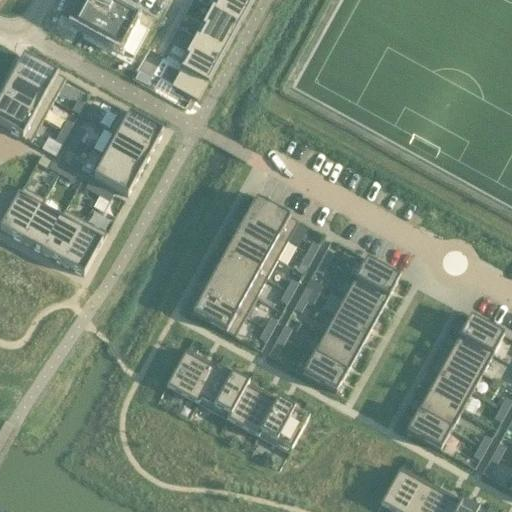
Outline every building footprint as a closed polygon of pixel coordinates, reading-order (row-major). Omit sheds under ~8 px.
[(72,0),(63,18),(61,22),(70,27),(77,31),(121,55),(122,55),(136,63),(151,36),(137,28),(139,24),(138,24),(94,0),(93,0),(72,0)] [(221,0),(222,0),(216,12),(241,26),(255,0),(221,0)] [(206,30),(199,41),(225,55),(241,26),(216,12),(213,10),(203,28),(206,30)] [(182,72),(172,90),(198,104),(225,55),(199,41),(197,39),(186,58),(189,59),(183,71),(182,70),(181,71),(182,72)] [(24,59),(12,81),(54,104),(66,82),(24,59)] [(139,75),(135,82),(147,89),(151,81),(139,75)] [(12,81),(1,101),(43,124),(54,104),(12,81)] [(1,101),(0,101),(0,128),(31,146),(43,124),(1,101)] [(77,103),(71,114),(79,118),(84,107),(77,103)] [(91,106),(84,120),(91,124),(99,110),(91,106)] [(120,112),(108,135),(112,137),(113,136),(151,157),(163,135),(120,112)] [(66,123),(60,134),(68,138),(73,127),(66,123)] [(79,130),(73,140),(80,144),(86,134),(79,130)] [(60,134),(55,144),(62,148),(68,138),(60,134)] [(112,137),(102,157),(140,177),(151,157),(113,136),(112,137)] [(73,140),(67,151),(74,155),(80,144),(73,140)] [(102,157),(90,178),(128,199),(140,177),(102,157)] [(52,165),(48,172),(61,179),(65,171),(52,165)] [(65,171),(61,179),(73,185),(77,178),(65,171)] [(89,185),(85,192),(97,199),(101,192),(89,185)] [(23,191),(0,232),(0,233),(22,245),(42,207),(43,207),(45,203),(23,191)] [(101,192),(97,199),(109,205),(113,198),(101,192)] [(287,245),(298,225),(256,202),(245,222),(287,245)] [(42,207),(22,245),(41,255),(62,218),(43,207),(42,207)] [(62,218),(41,255),(62,267),(85,225),(64,213),(62,218)] [(277,264),(287,245),(245,222),(235,241),(277,264)] [(85,225),(62,267),(84,279),(107,237),(85,225)] [(224,260),(266,283),(277,264),(235,241),(224,260)] [(313,260),(319,249),(312,245),(306,256),(313,260)] [(320,263),(327,267),(333,257),(326,253),(320,263)] [(308,270),(313,260),(306,256),(300,266),(308,270)] [(214,279),(256,302),(266,283),(224,260),(214,279)] [(322,278),(327,267),(320,263),(314,274),(322,278)] [(389,301),(400,281),(366,263),(355,282),(389,301)] [(203,298),(245,321),(256,302),(214,279),(203,298)] [(344,301),(378,320),(389,301),(355,282),(344,301)] [(285,293),(292,297),(298,287),(291,283),(285,293)] [(300,301),(307,305),(312,295),(305,291),(300,301)] [(287,308),(292,297),(285,293),(279,304),(287,308)] [(235,341),(245,321),(203,298),(192,317),(235,341)] [(307,305),(300,301),(294,312),(301,316),(307,305)] [(334,320),(368,339),(378,320),(344,301),(334,320)] [(357,358),(368,339),(334,320),(324,339),(357,358)] [(493,358),(504,339),(470,320),(459,340),(493,358)] [(272,335),(277,325),(270,321),(264,331),(272,335)] [(279,339),(286,343),(292,332),(284,328),(279,339)] [(266,346),(272,335),(264,331),(259,342),(266,346)] [(280,353),(286,343),(279,339),(273,350),(280,353)] [(313,358),(347,377),(357,358),(324,339),(313,358)] [(482,377),(493,358),(459,340),(449,359),(482,377)] [(187,353),(166,390),(198,408),(201,403),(200,403),(218,370),(187,353)] [(336,396),(347,377),(313,358),(302,378),(336,396)] [(472,396),(482,377),(449,359),(438,378),(472,396)] [(218,370),(200,403),(201,403),(229,419),(230,419),(248,386),(218,370)] [(472,396),(438,378),(428,397),(461,415),(472,396)] [(229,419),(226,423),(259,441),(261,436),(260,436),(278,403),(248,386),(230,419),(229,419)] [(461,415),(428,397),(417,415),(451,434),(461,415)] [(499,411),(506,415),(511,405),(511,404),(505,401),(499,411)] [(278,403),(260,436),(261,436),(291,453),(309,420),(278,403)] [(506,415),(499,411),(493,422),(501,426),(506,415)] [(440,454),(451,434),(417,415),(406,435),(440,454)] [(477,449),(486,453),(491,443),(483,438),(477,449)] [(493,457),(500,461),(506,450),(498,446),(493,457)] [(480,464),(486,453),(477,449),(471,459),(480,464)] [(494,472),(500,461),(493,457),(487,468),(494,472)] [(401,470),(380,508),(387,511),(417,511),(432,487),(401,470)] [(432,487),(417,511),(457,511),(462,504),(432,487)]
